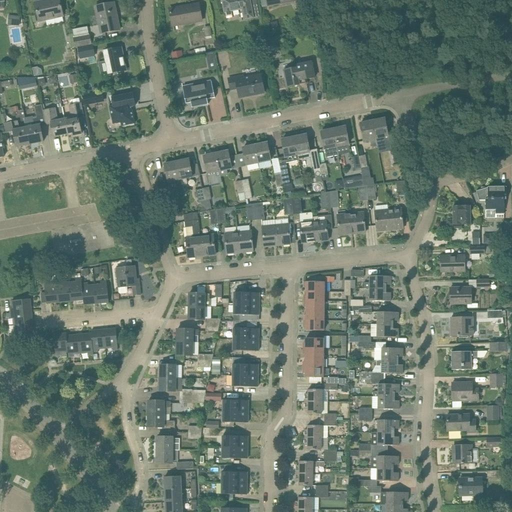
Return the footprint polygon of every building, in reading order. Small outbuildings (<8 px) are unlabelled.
[(50,0),(51,1),(35,4),(39,21),(63,16),(59,0),(50,0)] [(222,0),(225,13),(242,9),(244,20),(254,18),(250,0),(222,0)] [(251,0),(254,17),(260,15),(256,0),(251,0)] [(114,2),(96,6),(101,33),(120,30),(114,2)] [(199,4),(170,9),(173,26),(203,21),(199,4)] [(19,26),(20,16),(8,15),(7,25),(19,26)] [(80,46),(87,44),(91,44),(89,35),(70,39),(72,47),(80,46)] [(271,52),(274,52),(276,49),(275,46),(273,44),(269,45),(268,47),(268,51),(271,52)] [(93,45),(78,47),(80,57),(95,55),(93,45)] [(123,56),(121,48),(104,51),(109,73),(126,70),(124,59),(123,60),(122,56),(123,56)] [(228,65),(225,52),(217,54),(220,67),(228,65)] [(207,54),(205,61),(214,64),(216,57),(207,54)] [(296,68),(284,70),(287,87),(306,83),(305,79),(315,77),(312,62),(296,65),(296,68)] [(76,74),(70,76),(71,83),(78,82),(76,74)] [(236,77),(229,79),(231,90),(238,89),(240,98),(264,93),(261,75),(237,80),(236,77)] [(17,78),(18,88),(36,86),(35,76),(17,78)] [(39,86),(46,85),(45,78),(38,80),(39,86)] [(192,87),(183,89),(185,100),(190,99),(192,107),(211,103),(210,99),(215,98),(214,94),(212,81),(192,85),(192,87)] [(135,106),(133,93),(112,97),(114,110),(111,110),(113,123),(121,122),(122,126),(135,123),(132,110),(128,111),(127,107),(135,106)] [(83,95),(84,105),(92,104),(90,94),(83,95)] [(44,104),(42,105),(46,125),(52,123),(54,137),(68,134),(65,119),(58,121),(55,109),(45,110),(44,104)] [(72,118),(65,119),(68,134),(72,133),(73,136),(82,134),(79,118),(84,117),(82,104),(69,106),(72,118)] [(27,128),(30,144),(44,141),(40,126),(46,125),(42,105),(35,106),(37,116),(25,119),(27,128)] [(30,144),(27,128),(20,129),(18,121),(9,123),(6,123),(5,120),(8,119),(6,114),(2,115),(7,133),(14,132),(17,147),(30,144)] [(376,139),(376,138),(377,146),(391,144),(397,142),(398,142),(396,134),(388,135),(386,125),(387,124),(386,124),(385,118),(372,121),(376,139)] [(376,139),(372,121),(360,123),(362,129),(360,129),(361,130),(362,130),(364,141),(371,140),(372,148),(377,146),(376,138),(376,139)] [(346,127),(334,129),(337,147),(349,144),(347,133),(348,132),(347,132),(346,127)] [(339,155),(337,147),(334,129),(321,132),(322,137),(321,137),(321,138),(322,138),(326,158),(339,155)] [(307,135),(294,137),(299,160),(304,159),(303,154),(310,152),(308,141),(309,140),(308,140),(307,135)] [(299,160),(294,137),(282,140),(283,145),(282,146),(283,146),(285,157),(286,163),(294,161),(299,160)] [(394,161),(401,160),(397,142),(391,144),(394,161)] [(255,145),(259,163),(271,160),(269,149),(270,149),(270,148),(269,148),(267,143),(255,145)] [(259,163),(255,145),(243,148),(244,153),(243,154),(244,154),(246,165),(259,163)] [(216,154),(221,177),(228,175),(227,170),(232,169),(229,157),(231,157),(231,156),(229,157),(228,151),(216,154)] [(221,177),(216,154),(204,156),(205,162),(204,162),(205,162),(207,174),(214,172),(216,178),(221,177)] [(358,156),(361,168),(361,170),(368,168),(365,155),(358,156)] [(361,168),(358,156),(352,158),(355,169),(361,168)] [(271,159),(275,173),(281,171),(277,157),(271,159)] [(177,162),(182,186),(188,184),(186,178),(193,176),(190,165),(191,165),(190,165),(189,159),(177,162)] [(182,186),(177,162),(165,164),(166,170),(165,170),(166,170),(168,181),(167,181),(167,182),(175,180),(177,187),(182,186)] [(326,163),(320,164),(322,176),(328,175),(326,163)] [(322,176),(320,164),(313,166),(316,182),(322,181),(322,176)] [(281,172),(283,185),(290,183),(288,171),(281,172)] [(277,186),(283,185),(281,172),(275,174),(277,186)] [(348,189),(354,188),(352,177),(343,179),(345,189),(348,189)] [(79,180),(81,191),(94,189),(92,178),(79,180)] [(249,179),(242,181),(244,192),(246,200),(252,198),(249,179)] [(244,192),(242,181),(236,182),(238,194),(244,192)] [(404,181),(396,181),(397,195),(405,195),(404,181)] [(55,185),(59,206),(68,204),(64,183),(55,185)] [(46,187),(50,208),(59,206),(55,185),(46,187)] [(375,185),(367,186),(368,200),(376,199),(375,185)] [(360,201),(368,200),(367,186),(359,187),(360,201)] [(37,188),(41,209),(50,208),(46,187),(37,188)] [(209,187),(203,189),(208,211),(210,211),(212,210),(210,200),(212,199),(209,187)] [(486,210),(486,217),(504,217),(504,200),(506,200),(506,187),(488,187),(478,187),(478,190),(475,191),(478,199),(485,199),(485,210),(486,210)] [(32,211),(41,209),(37,188),(28,190),(32,211)] [(81,191),(83,201),(96,199),(94,189),(81,191)] [(202,212),(208,211),(203,189),(196,190),(199,202),(201,202),(202,212)] [(329,192),(331,208),(340,208),(339,199),(338,191),(338,190),(329,192)] [(0,194),(4,214),(13,212),(9,192),(0,194)] [(322,209),(331,208),(329,192),(321,193),(322,209)] [(171,196),(171,195),(164,197),(166,209),(173,207),(170,196),(171,196)] [(294,223),(300,223),(299,214),(302,213),(301,196),(293,198),(292,198),(293,214),(294,223)] [(293,214),(292,198),(286,199),(283,199),(285,215),(293,214)] [(83,201),(85,211),(98,209),(96,199),(83,201)] [(263,202),(254,204),(256,220),(265,219),(263,202)] [(247,221),(256,220),(254,204),(246,205),(247,221)] [(471,206),(453,206),(453,219),(447,219),(447,228),(461,228),(461,225),(471,224),(471,206)] [(225,208),(218,209),(219,224),(226,223),(225,208)] [(85,211),(87,221),(100,219),(98,209),(85,211)] [(219,224),(218,209),(212,210),(210,211),(211,225),(219,224)] [(388,210),(390,230),(403,228),(401,209),(388,210)] [(390,230),(388,210),(375,212),(377,231),(390,230)] [(188,258),(202,256),(201,236),(200,236),(198,212),(184,215),(185,227),(193,227),(194,237),(186,238),(188,258)] [(351,214),(353,234),(366,232),(364,212),(351,214)] [(353,234),(351,214),(337,215),(339,235),(353,234)] [(313,222),(315,241),(328,240),(327,221),(319,221),(318,216),(313,217),(313,222)] [(102,229),(100,219),(87,221),(89,231),(102,229)] [(315,241),(313,222),(300,223),(302,243),(315,241)] [(275,226),(277,245),(291,244),(290,233),(292,233),(291,224),(275,226)] [(277,245),(275,226),(262,227),(264,247),(277,245)] [(104,239),(102,229),(89,231),(91,241),(104,239)] [(238,233),(240,252),(253,251),(251,231),(238,233)] [(240,252),(238,233),(225,234),(227,254),(240,252)] [(493,234),(484,234),(484,244),(493,244),(493,234)] [(213,235),(201,236),(202,256),(215,255),(213,235)] [(106,249),(104,239),(91,241),(93,252),(106,249)] [(465,271),(464,255),(441,256),(441,272),(465,271)] [(137,279),(135,266),(132,266),(127,266),(116,268),(118,288),(119,288),(119,292),(121,293),(127,293),(128,291),(127,287),(132,286),(133,296),(141,295),(139,278),(137,279)] [(364,288),(370,288),(387,289),(387,288),(386,288),(386,285),(391,285),(391,276),(383,276),(383,275),(382,275),(382,276),(370,276),(370,283),(364,282),(364,288)] [(83,300),(82,280),(81,278),(75,279),(76,281),(69,282),(71,301),(83,300)] [(59,302),(71,301),(69,282),(63,282),(63,280),(57,281),(59,302)] [(85,280),(82,280),(83,300),(84,305),(96,303),(95,285),(88,285),(88,283),(86,283),(85,280)] [(59,302),(57,281),(51,281),(51,284),(44,284),(47,303),(59,302)] [(95,285),(96,303),(109,302),(107,281),(100,282),(101,284),(95,285)] [(306,291),(324,291),(325,282),(305,281),(305,287),(306,287),(306,291)] [(387,289),(370,288),(369,301),(391,301),(391,293),(386,293),(386,289),(387,289)] [(471,304),(471,288),(450,288),(451,304),(471,304)] [(304,295),(304,301),(324,301),(324,291),(306,291),(306,295),(304,295)] [(234,303),(257,304),(257,298),(259,298),(260,293),(234,292),(234,303)] [(189,306),(205,307),(211,307),(211,299),(210,299),(210,294),(189,293),(189,306)] [(10,313),(31,311),(30,299),(12,301),(13,308),(10,309),(10,313)] [(306,307),(306,311),(324,311),(324,301),(304,301),(304,307),(306,307)] [(257,310),(257,304),(234,303),(234,315),(259,315),(259,310),(257,310)] [(205,307),(189,306),(189,319),(204,320),(205,307)] [(33,323),(31,311),(10,313),(11,318),(14,318),(14,325),(33,323)] [(324,321),(324,311),(306,311),(306,315),(304,315),(304,320),(324,321)] [(378,312),(377,324),(395,325),(395,324),(393,324),(394,321),(398,321),(399,312),(378,312)] [(473,336),(473,317),(451,318),(451,336),(473,336)] [(324,321),(304,320),(304,326),(306,326),(306,330),(324,330),(324,321)] [(33,323),(14,325),(15,332),(12,333),(13,338),(34,336),(33,323)] [(395,325),(377,324),(377,337),(398,337),(398,329),(393,329),(393,325),(395,325)] [(233,339),(257,340),(257,334),(259,334),(259,329),(234,328),(234,329),(233,339)] [(104,330),(106,348),(113,347),(113,350),(118,349),(116,329),(104,330)] [(177,342),(192,342),(193,336),(199,336),(199,330),(177,329),(177,342)] [(91,331),(91,333),(92,333),(93,352),(94,352),(99,351),(98,349),(106,348),(104,330),(91,331)] [(61,353),(68,352),(67,336),(67,333),(54,335),(56,356),(61,355),(61,353)] [(94,354),(94,352),(93,352),(92,333),(91,333),(79,335),(81,353),(88,352),(88,355),(94,354)] [(79,335),(67,336),(68,352),(69,357),(74,356),(74,354),(81,353),(79,335)] [(304,342),(304,348),(323,348),(324,338),(306,338),(306,342),(304,342)] [(257,346),(257,340),(233,339),(233,350),(259,351),(259,346),(257,346)] [(192,355),(198,355),(199,355),(199,354),(199,342),(192,342),(177,342),(177,355),(192,356),(192,355)] [(508,351),(508,342),(489,343),(490,352),(508,351)] [(323,358),(323,348),(304,348),(304,354),(306,354),(306,358),(323,358)] [(382,361),(398,361),(399,361),(399,360),(398,360),(398,357),(403,357),(403,348),(382,348),(382,360),(382,361)] [(477,358),(477,351),(452,352),(452,360),(452,370),(472,369),(472,358),(477,358)] [(304,362),(304,367),(323,368),(323,358),(306,358),(306,362),(304,362)] [(221,359),(213,359),(213,374),(221,374),(221,359)] [(382,361),(382,360),(376,360),(376,366),(382,366),(382,372),(381,373),(385,373),(403,373),(403,365),(398,365),(398,361),(382,361)] [(211,368),(212,361),(198,361),(198,367),(205,367),(205,371),(210,371),(210,368),(211,368)] [(233,375),(256,376),(256,370),(258,370),(258,365),(233,364),(233,375)] [(160,378),(176,378),(176,365),(160,365),(160,378)] [(323,368),(304,367),(303,373),(305,373),(305,377),(323,377),(323,368)] [(503,374),(490,375),(490,388),(503,387),(503,386),(506,386),(506,375),(503,375),(503,374)] [(256,382),(256,376),(233,375),(233,386),(258,387),(258,382),(256,382)] [(181,391),(182,378),(176,378),(160,378),(160,391),(175,391),(181,391)] [(473,382),(452,383),(453,401),(479,400),(479,388),(473,388),(473,382)] [(209,384),(207,391),(214,392),(215,386),(209,384)] [(374,397),(378,397),(378,396),(396,397),(396,396),(394,396),(394,393),(400,393),(400,384),(385,384),(379,384),(379,385),(379,392),(373,392),(374,397)] [(305,393),(305,401),(328,402),(328,390),(308,389),(308,393),(305,393)] [(221,401),(222,393),(206,393),(206,401),(221,401)] [(378,396),(378,397),(378,409),(399,409),(399,401),(394,401),(394,397),(396,397),(378,396)] [(223,411),(246,411),(246,405),(248,405),(249,400),(223,400),(223,411)] [(148,414),(164,414),(164,408),(171,408),(171,401),(164,401),(148,401),(148,414)] [(328,402),(305,401),(305,410),(308,410),(308,414),(325,414),(325,419),(337,419),(337,417),(337,413),(328,413),(328,402)] [(499,406),(487,406),(487,420),(499,420),(499,418),(502,417),(502,407),(499,407),(499,406)] [(246,411),(223,411),(222,422),(248,423),(248,418),(246,418),(246,411)] [(164,414),(148,414),(148,427),(163,427),(163,428),(171,428),(171,427),(175,427),(175,421),(164,421),(164,414)] [(458,415),(447,415),(447,431),(468,430),(468,433),(476,432),(475,420),(469,420),(469,414),(462,414),(462,415),(458,415)] [(305,437),(327,438),(327,426),(337,425),(337,419),(325,419),(325,425),(308,425),(308,429),(305,429),(305,437)] [(378,420),(378,432),(394,432),(394,429),(399,429),(399,420),(378,420)] [(371,432),(371,439),(378,439),(377,445),(399,445),(399,437),(394,437),(394,433),(395,433),(395,432),(394,432),(378,432),(371,432)] [(222,447),(246,447),(246,441),(248,441),(248,436),(222,435),(222,447)] [(157,450),(173,450),(173,437),(157,437),(157,450)] [(327,438),(305,437),(305,446),(308,446),(308,450),(324,450),(324,456),(337,456),(337,450),(328,450),(328,438),(327,438)] [(502,438),(487,438),(487,448),(503,447),(502,438)] [(472,464),(471,445),(453,446),(454,464),(472,464)] [(246,447),(222,447),(222,458),(248,458),(248,453),(245,453),(246,447)] [(173,450),(157,450),(157,463),(173,463),(173,450)] [(337,456),(324,456),(324,461),(317,461),(317,466),(325,466),(325,461),(334,461),(337,461),(337,456)] [(399,456),(377,456),(377,461),(371,461),(371,468),(377,468),(395,469),(395,468),(394,468),(394,465),(399,465),(399,456)] [(296,473),(313,474),(313,461),(299,461),(299,465),(296,465),(296,473)] [(395,469),(377,468),(377,481),(398,481),(398,473),(393,473),(394,469),(395,469)] [(504,478),(503,470),(487,471),(487,479),(504,478)] [(222,483),(245,483),(245,477),(247,477),(247,472),(222,472),(222,483)] [(313,474),(296,473),(296,481),(299,481),(299,486),(313,486),(313,474)] [(164,477),(165,489),(182,489),(181,477),(164,477)] [(482,495),(482,478),(459,479),(460,495),(482,495)] [(245,489),(245,483),(222,483),(222,494),(219,494),(219,500),(234,500),(234,494),(247,494),(247,489),(245,489)] [(165,489),(165,502),(182,501),(182,489),(165,489)] [(408,492),(388,492),(388,498),(381,497),(381,505),(387,505),(404,505),(403,505),(403,501),(408,501),(408,492)] [(296,501),(296,509),(313,509),(313,497),(299,497),(299,501),(296,501)] [(165,502),(165,511),(182,511),(182,501),(165,502)]
